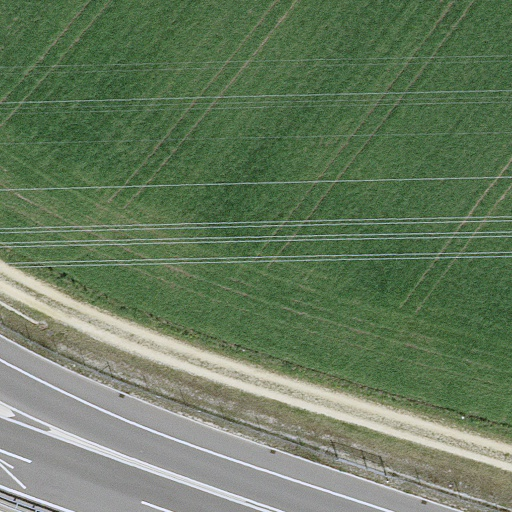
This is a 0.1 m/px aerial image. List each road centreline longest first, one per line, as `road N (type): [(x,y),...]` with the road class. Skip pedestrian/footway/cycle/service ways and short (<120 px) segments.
road 1 (track): [(0,269),(17,282),(511,435)]
road 2 (motorway): [(281,511),(0,375)]
road 3 (motorway): [(161,511),(0,453)]
